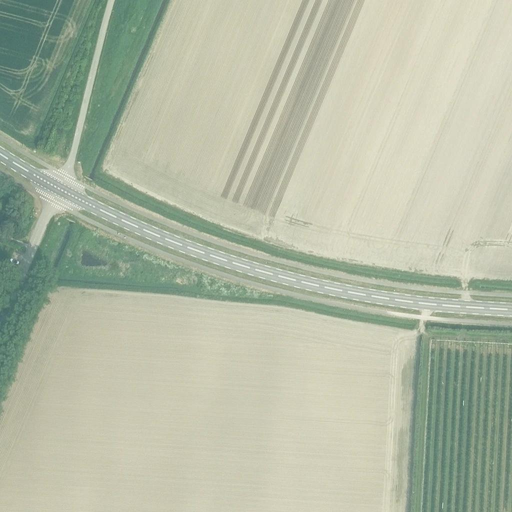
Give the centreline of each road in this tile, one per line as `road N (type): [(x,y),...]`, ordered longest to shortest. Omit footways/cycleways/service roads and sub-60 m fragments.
road 1 (secondary): [(511,308),(313,284),(213,255),(60,189)]
road 2 (unclassified): [(60,189),(110,0)]
road 3 (unclassified): [(0,327),(60,189)]
